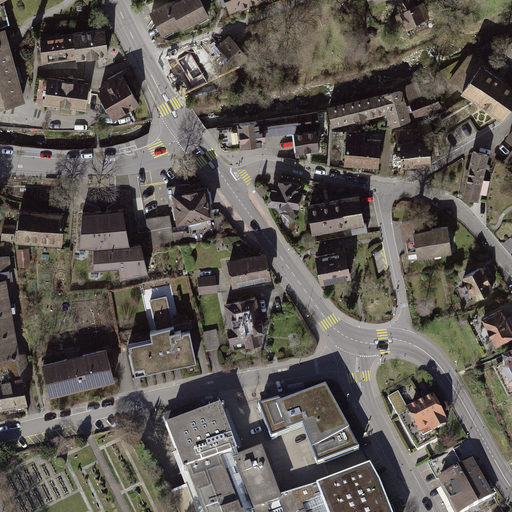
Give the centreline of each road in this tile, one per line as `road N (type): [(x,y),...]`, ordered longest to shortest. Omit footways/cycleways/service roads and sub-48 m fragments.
road 1 (residential): [(0,434),(327,363),(359,341)]
road 2 (tertiary): [(228,184),(330,323),(359,341)]
road 3 (residential): [(189,135),(95,165),(0,162)]
road 4 (tertiary): [(359,341),(358,378),(370,411),(426,511)]
road 5 (tertiary): [(409,344),(446,375),(511,485)]
road 6 (residential): [(228,184),(267,166),(383,189)]
road 7 (residential): [(383,189),(409,344)]
road 8 (tertiary): [(114,0),(189,135)]
road 9 (residential): [(405,190),(455,209),(511,267)]
road 10 (residential): [(405,190),(511,118)]
